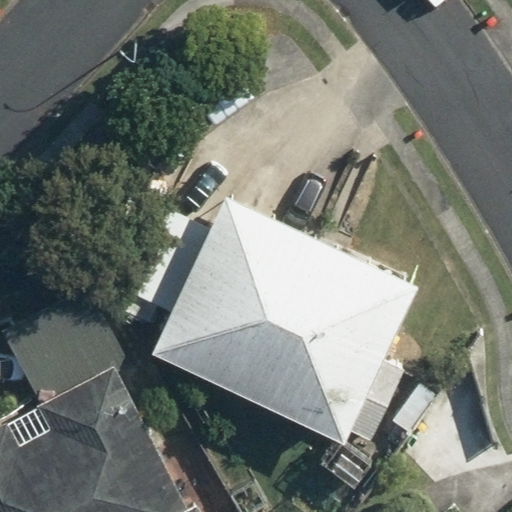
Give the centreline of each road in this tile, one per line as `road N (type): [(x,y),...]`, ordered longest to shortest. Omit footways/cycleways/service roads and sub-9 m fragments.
road 1 (residential): [(379,0),(511,178)]
road 2 (residential): [(0,101),(85,0)]
